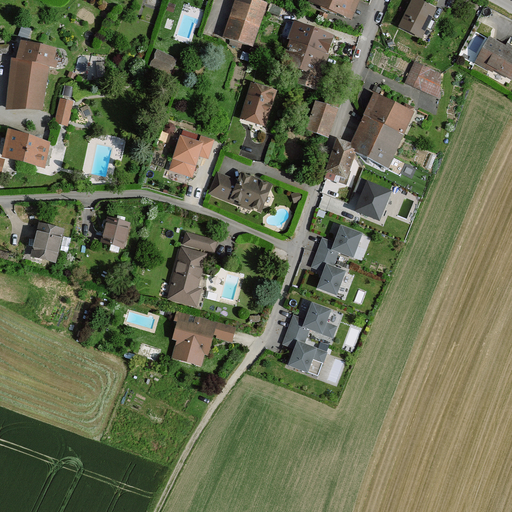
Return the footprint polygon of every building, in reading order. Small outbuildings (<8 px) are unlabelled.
[(259,2),(252,0),(238,0),(225,39),(252,47),(266,5),(259,2)] [(312,0),(312,1),(325,6),(330,9),(352,19),(352,17),(349,15),(355,0),(312,0)] [(402,27),(417,35),(426,17),(431,19),(435,10),(415,0),(402,27)] [(322,14),(327,16),(330,9),(325,6),(322,14)] [(422,37),(431,19),(426,17),(417,35),(422,37)] [(289,24),(293,25),(288,40),(288,41),(292,42),(308,47),(314,31),(309,29),(310,24),(291,18),(289,24)] [(288,40),(293,25),(289,24),(284,39),(288,40)] [(314,31),(308,47),(325,54),(331,37),(314,31)] [(316,91),(321,76),(318,75),(321,64),(325,54),(308,47),(292,42),(283,65),(300,71),(295,83),(316,91)] [(490,42),(481,60),(491,66),(511,77),(511,75),(511,49),(508,48),(507,50),(490,42)] [(48,68),(51,69),(53,68),(54,67),(54,64),(53,63),(52,63),(54,52),(25,45),(24,49),(21,61),(16,60),(11,109),(40,110),(48,68)] [(157,52),(151,65),(168,74),(175,61),(157,52)] [(491,66),(481,60),(479,63),(489,69),(491,66)] [(435,93),(441,79),(441,74),(432,70),(431,71),(416,64),(408,81),(423,88),(435,93)] [(250,109),(246,121),(253,123),(255,117),(264,120),(273,91),(253,85),(246,108),(250,109)] [(66,86),(64,95),(71,97),(74,88),(66,86)] [(325,108),(337,111),(341,97),(330,93),(325,108)] [(368,119),(402,136),(414,109),(406,105),(404,109),(379,98),(370,117),(366,116),(365,118),(368,119)] [(61,101),(59,108),(71,110),(73,103),(61,101)] [(327,138),(337,111),(325,108),(316,104),(307,132),(327,138)] [(88,106),(81,109),(85,117),(92,114),(88,106)] [(69,122),(71,110),(59,108),(58,115),(56,123),(63,124),(65,121),(69,122)] [(262,126),(264,120),(255,117),(253,123),(262,126)] [(327,173),(336,175),(346,179),(355,153),(368,159),(367,163),(370,164),(371,161),(383,166),(381,170),(384,171),(386,168),(389,170),(390,168),(388,166),(395,152),(402,136),(368,119),(357,143),(354,150),(340,145),(336,144),(327,173)] [(46,148),(47,148),(48,147),(33,142),(10,134),(5,157),(44,167),(44,166),(42,165),(46,148)] [(180,139),(171,169),(190,175),(197,153),(206,156),(211,141),(201,138),(199,144),(180,139)] [(42,165),(44,166),(47,167),(51,149),(47,148),(46,148),(42,165)] [(395,152),(388,166),(393,169),(400,155),(395,152)] [(336,175),(327,173),(325,178),(334,181),(336,175)] [(269,187),(258,182),(257,184),(252,182),(253,180),(242,176),(239,184),(217,175),(209,193),(232,202),(233,199),(240,202),(240,206),(249,209),(251,207),(260,210),(269,187)] [(363,196),(357,210),(378,218),(388,192),(368,184),(369,182),(359,178),(354,192),(363,196)] [(129,225),(110,221),(104,241),(123,247),(129,225)] [(61,232),(41,226),(33,256),(54,262),(61,232)] [(324,239),(318,253),(336,259),(339,252),(354,257),(362,234),(342,227),(336,244),(324,239)] [(216,242),(187,235),(185,244),(213,251),(216,242)] [(195,275),(199,276),(205,256),(183,250),(170,299),(196,305),(199,291),(195,290),(191,288),(195,275)] [(333,267),(336,259),(318,253),(313,267),(325,271),(319,288),(337,295),(345,272),(333,267)] [(294,316),(289,330),(307,337),(310,329),(322,334),(333,337),(337,327),(326,323),(331,311),(313,304),(307,321),(294,316)] [(179,322),(186,324),(189,314),(179,312),(176,321),(179,322)] [(189,314),(186,324),(195,327),(198,317),(189,314)] [(180,358),(192,362),(194,354),(198,355),(204,351),(206,343),(210,344),(213,334),(205,332),(209,320),(198,317),(195,327),(186,324),(179,322),(175,338),(179,340),(177,346),(181,353),(180,358)] [(221,323),(209,320),(205,332),(213,334),(218,335),(218,334),(221,323)] [(221,323),(218,334),(232,338),(233,335),(235,327),(221,323)] [(307,337),(289,330),(284,344),(296,349),(290,365),(308,372),(312,360),(323,364),(327,353),(318,350),(317,349),(304,344),(307,337)] [(318,350),(327,353),(330,345),(321,342),(318,350)] [(200,364),(204,351),(198,355),(194,354),(192,362),(200,364)] [(312,360),(308,372),(318,376),(323,364),(312,360)]
